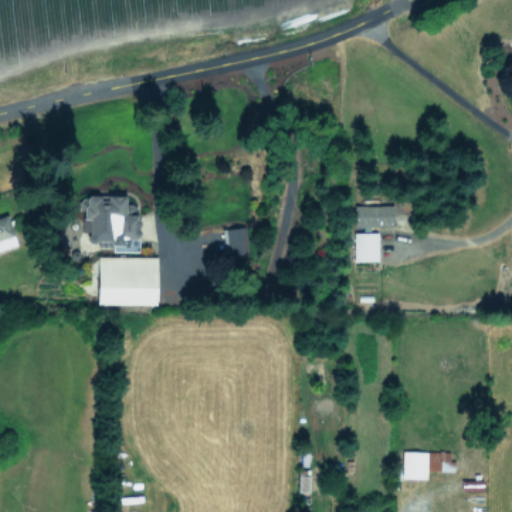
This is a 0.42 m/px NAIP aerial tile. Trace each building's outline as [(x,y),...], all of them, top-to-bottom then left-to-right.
[(137,251),(136,204),(124,204),(124,195),(81,196),(81,220),(86,220),(87,242),(96,242),(96,247),(111,247),(111,251),(137,251)] [(391,226),(391,205),(351,205),(351,227),(391,226)] [(0,248),(14,244),(7,217),(0,219),(0,248)] [(226,256),(246,254),(243,226),(223,228),(226,256)] [(376,232),(352,232),(352,260),(376,260),(376,232)] [(154,304),(155,256),(96,256),(95,303),(154,304)] [(401,451),(401,477),(425,478),(425,470),(453,471),(453,460),(448,460),(448,451),(401,451)]
